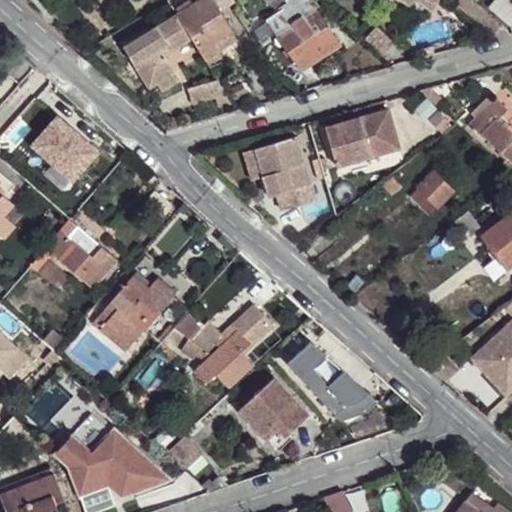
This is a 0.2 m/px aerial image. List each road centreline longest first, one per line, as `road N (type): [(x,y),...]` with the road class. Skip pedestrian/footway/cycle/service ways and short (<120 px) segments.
road 1 (residential): [(161,160),(462,425)]
road 2 (residential): [(511,54),(161,160)]
road 3 (residential): [(462,425),(204,511)]
road 4 (residential): [(0,12),(161,160)]
